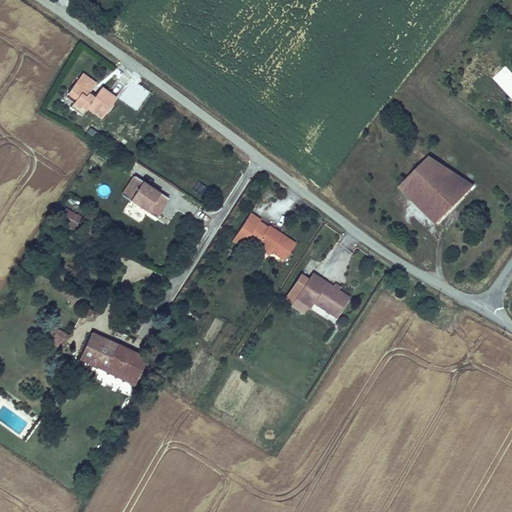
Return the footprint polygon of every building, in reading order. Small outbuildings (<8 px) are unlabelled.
[(77,80),(91,89),(94,86),(80,76),(77,80)] [(86,95),(91,89),(77,80),(67,94),(74,100),(69,107),(78,115),(84,108),(98,120),(113,102),(98,90),(91,100),(86,95)] [(389,176),(399,186),(427,157),(414,149),(389,176)] [(399,186),(409,196),(441,166),(427,157),(399,186)] [(441,166),(409,196),(437,224),(472,187),(441,166)] [(154,224),(166,204),(132,182),(120,202),(154,224)] [(353,188),(341,204),(362,221),(374,205),(353,188)] [(70,209),(60,224),(72,232),(82,217),(70,209)] [(287,262),(297,242),(269,226),(267,230),(258,226),(260,222),(249,215),(233,246),(243,251),(247,246),(270,257),(271,254),(287,262)] [(338,318),(351,296),(314,273),(310,280),(301,274),(287,298),(295,303),(298,298),(312,308),(315,303),(338,318)] [(94,320),(98,311),(89,308),(85,317),(94,320)] [(53,328),(49,335),(62,342),(66,335),(53,328)] [(60,348),(65,344),(62,342),(49,335),(46,340),(60,348)] [(136,386),(149,361),(92,335),(80,359),(136,386)]
